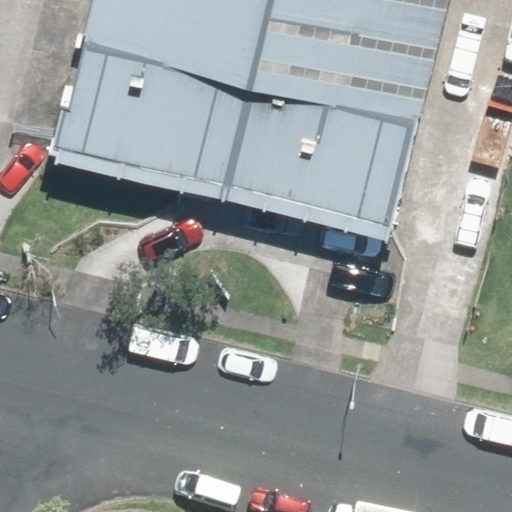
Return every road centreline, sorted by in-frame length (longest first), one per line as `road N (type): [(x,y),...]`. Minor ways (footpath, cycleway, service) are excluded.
road 1 (unclassified): [(511,492),(0,356)]
road 2 (unknown): [(367,453),(468,0)]
